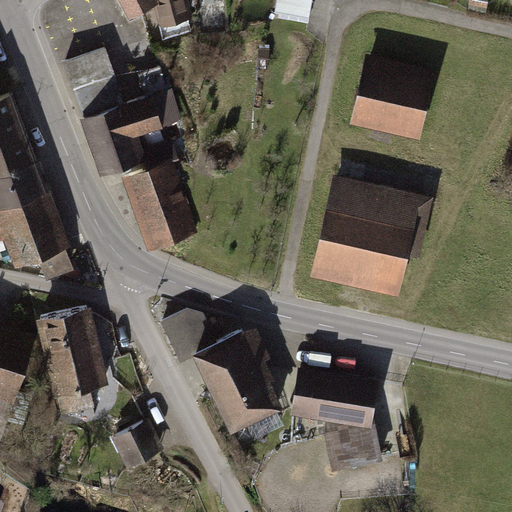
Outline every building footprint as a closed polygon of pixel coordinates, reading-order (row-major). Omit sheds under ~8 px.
[(190,21),(183,0),(115,0),(123,18),(145,9),(151,33),(190,21)] [(81,118),(123,103),(104,50),(62,64),(81,118)] [(431,69),(361,54),(345,123),(416,139),(431,69)] [(98,173),(144,156),(137,137),(182,121),(169,86),(123,103),(81,118),(78,119),(98,173)] [(9,93),(0,96),(0,262),(1,265),(61,245),(9,93)] [(175,158),(127,173),(150,246),(198,231),(175,158)] [(429,196),(326,174),(304,276),(390,295),(398,254),(416,258),(429,196)] [(84,304),(29,319),(50,398),(105,384),(84,304)] [(252,325),(190,353),(224,430),(275,408),(256,365),(268,360),(252,325)] [(34,337),(0,326),(0,396),(13,401),(34,337)] [(374,377),(289,368),(284,418),(322,422),(330,467),(378,459),(370,416),(374,377)] [(146,421),(107,437),(122,471),(160,454),(146,421)]
